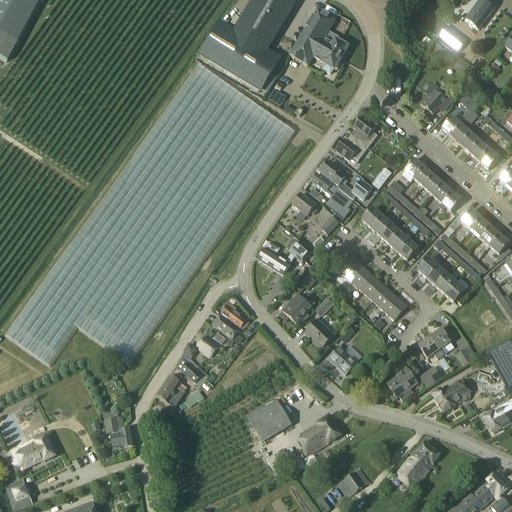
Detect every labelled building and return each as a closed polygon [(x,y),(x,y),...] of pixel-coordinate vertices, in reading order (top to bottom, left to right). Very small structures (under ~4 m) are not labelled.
[(0,0),(0,60),(6,64),(40,1),(40,0),(39,0),(0,0)] [(225,31),(207,61),(261,93),(279,62),(266,53),(294,7),(282,0),(254,0),(234,36),(225,31)] [(478,32),(493,11),(480,1),(465,22),(478,32)] [(317,11),(290,58),(308,69),(313,60),(314,59),(310,57),(316,49),(314,48),(315,46),(320,49),(324,41),(336,22),(317,11)] [(467,42),(447,27),(438,38),(458,54),(467,42)] [(324,41),(320,49),(315,46),(314,48),(316,49),(310,57),(314,59),(313,60),(322,65),(325,67),(322,72),(331,77),(333,72),(334,72),(348,49),(336,42),(333,47),(324,41)] [(452,69),(463,77),(470,67),(460,59),(452,69)] [(489,71),(491,74),(494,74),(499,68),(495,64),(489,71)] [(445,113),(453,104),(433,86),(425,95),(428,98),(420,106),(428,113),(433,117),(440,109),(445,113)] [(460,100),(458,102),(468,111),(469,110),(472,113),(474,114),(479,108),(474,103),(467,100),(460,100)] [(303,113),(298,110),(295,116),(300,119),(303,113)] [(461,119),(466,124),(474,114),(472,113),(469,110),(467,112),(461,119)] [(470,127),(478,118),(474,114),(466,124),(470,127)] [(487,118),(483,122),(493,131),(496,126),(487,118)] [(353,139),(360,144),(368,151),(377,138),(372,134),(375,130),(362,119),(353,130),(357,133),(353,139)] [(452,140),(462,128),(453,119),(442,131),(452,140)] [(496,126),(493,131),(502,139),(506,135),(502,131),(496,126)] [(462,128),(452,140),(461,148),(471,136),(462,128)] [(511,147),(511,146),(511,140),(506,135),(502,139),(511,147)] [(471,136),(461,148),(470,156),(480,144),(471,136)] [(368,151),(360,144),(353,139),(349,145),(344,142),(336,153),(350,163),(353,159),(358,163),(368,151)] [(480,144),(470,156),(479,164),(490,153),(480,144)] [(490,153),(479,164),(489,173),(499,161),(490,153)] [(414,182),(425,170),(415,161),(405,173),(414,182)] [(338,174),(340,172),(327,163),(319,173),(339,188),(346,179),(338,174)] [(424,190),(434,178),(425,170),(414,182),(424,190)] [(510,191),(511,188),(511,172),(510,171),(500,183),(510,191)] [(317,176),(311,184),(326,194),(332,198),(335,195),(337,192),(338,191),(332,187),(331,187),(317,176)] [(372,186),(379,191),(385,183),(379,178),(372,186)] [(433,198),(443,186),(434,178),(424,190),(433,198)] [(362,182),(352,195),(363,204),(373,190),(362,182)] [(442,206),(452,195),(443,186),(433,198),(442,206)] [(397,201),(401,197),(390,187),(386,192),(397,201)] [(337,192),(335,195),(332,198),(326,207),(330,210),(338,216),(344,221),(350,213),(348,211),(353,205),(349,202),(338,194),(337,192)] [(393,209),(397,204),(387,195),(383,199),(393,209)] [(442,206),(439,209),(443,213),(446,210),(452,215),(462,203),(452,195),(442,206)] [(317,212),(314,210),(315,208),(306,201),(301,197),(293,208),(307,219),(311,214),(314,216),(317,212)] [(401,197),(397,201),(406,209),(410,205),(401,197)] [(397,204),(393,209),(402,217),(406,212),(397,204)] [(410,205),(406,209),(416,218),(420,213),(410,205)] [(372,232),(383,219),(374,211),(363,224),(372,232)] [(406,212),(402,217),(411,224),(415,220),(406,212)] [(472,233),(482,221),(472,212),(462,224),(472,233)] [(420,213),(416,218),(425,226),(429,221),(420,213)] [(320,231),(327,238),(339,225),(332,219),(320,231)] [(381,240),(392,227),(383,219),(372,232),(381,240)] [(415,220),(411,224),(420,232),(424,228),(415,220)] [(429,221),(425,226),(434,234),(438,229),(429,221)] [(481,241),(491,229),(482,221),(472,233),(481,241)] [(390,248),(401,235),(392,227),(381,240),(390,248)] [(424,228),(420,232),(428,240),(432,235),(424,228)] [(450,229),(440,239),(454,252),(458,247),(449,239),(454,233),(450,229)] [(490,249),(500,237),(491,229),(481,241),(490,249)] [(399,256),(410,243),(401,235),(390,248),(399,256)] [(500,237),(490,249),(499,258),(510,246),(500,237)] [(320,239),(313,247),(316,249),(323,242),(320,239)] [(439,241),(433,248),(438,252),(440,250),(443,246),(443,245),(439,241)] [(297,243),(288,254),(300,263),(302,265),(311,255),(309,254),(297,243)] [(410,243),(399,256),(408,264),(419,251),(410,243)] [(458,247),(454,252),(464,260),(467,256),(458,247)] [(446,248),(442,252),(449,258),(452,254),(446,248)] [(286,264),(277,259),(265,252),(259,262),(283,277),(290,267),(285,264),(286,264)] [(452,254),(449,258),(457,266),(461,262),(452,254)] [(467,256),(464,260),(473,268),(477,264),(467,256)] [(352,286),(365,271),(354,261),(341,276),(352,286)] [(428,281),(439,269),(430,261),(419,273),(428,281)] [(461,262),(457,266),(466,274),(470,270),(461,262)] [(477,264),(473,268),(483,277),(487,273),(477,264)] [(439,269),(428,281),(437,289),(448,277),(439,269)] [(470,270),(466,274),(475,281),(479,277),(470,270)] [(365,271),(352,286),(362,295),(376,281),(365,271)] [(309,276),(300,285),(307,293),(316,283),(309,276)] [(448,277),(437,289),(446,297),(456,285),(448,277)] [(484,282),(491,293),(496,289),(489,278),(484,282)] [(376,281),(362,295),(373,305),(386,290),(376,281)] [(456,285),(446,297),(455,305),(465,293),(456,285)] [(496,289),(491,293),(498,303),(503,300),(496,289)] [(386,290),(373,305),(383,314),(397,300),(386,290)] [(296,326),(311,309),(298,298),(283,314),(296,326)] [(322,319),(334,306),(327,300),(315,312),(322,319)] [(397,300),(383,314),(394,324),(407,309),(397,300)] [(503,300),(498,303),(505,313),(510,310),(503,300)] [(247,323),(234,314),(227,308),(221,316),(240,331),(247,323)] [(232,341),(238,332),(224,322),(221,326),(217,323),(213,328),(232,341)] [(322,352),(335,338),(318,322),(305,336),(322,352)] [(344,345),(355,334),(349,328),(339,340),(344,345)] [(443,357),(448,354),(445,349),(451,344),(441,331),(430,339),(443,357)] [(226,341),(217,334),(213,339),(222,346),(226,341)] [(210,359),(219,349),(206,339),(197,350),(210,359)] [(430,339),(418,348),(428,361),(434,356),(438,361),(443,357),(430,339)] [(511,396),(511,340),(485,355),(490,365),(491,365),(505,390),(504,390),(508,399),(511,396)] [(184,355),(181,360),(182,360),(188,364),(187,365),(186,365),(206,383),(207,383),(210,379),(205,375),(194,364),(191,361),(191,360),(196,352),(188,347),(184,355)] [(346,378),(358,364),(340,349),(328,362),(346,378)] [(464,352),(457,356),(465,368),(472,364),(464,352)] [(181,360),(175,369),(180,373),(195,386),(200,390),(203,387),(206,383),(186,365),(181,360)] [(435,386),(443,380),(435,369),(427,374),(435,386)] [(397,400),(399,399),(403,404),(414,395),(410,390),(417,385),(406,371),(398,377),(400,379),(388,387),(397,400)] [(427,374),(419,379),(427,391),(435,386),(427,374)] [(180,389),(181,386),(170,378),(157,398),(173,409),(185,392),(180,389)] [(443,415),(470,399),(460,383),(452,388),(453,389),(442,395),(440,391),(432,396),(443,415)] [(193,398),(184,405),(187,409),(189,411),(198,403),(199,405),(204,400),(199,394),(194,398),(193,398)] [(262,446),(292,428),(277,401),(247,419),(262,446)] [(483,419),(482,419),(493,437),(511,425),(511,408),(509,405),(493,414),(484,419),(483,419)] [(312,456),(341,438),(329,419),(300,437),(312,456)] [(135,449),(132,431),(124,432),(122,420),(104,423),(106,436),(110,436),(113,452),(121,451),(135,449)] [(45,463),(56,458),(46,438),(35,444),(36,445),(19,454),(27,470),(44,462),(45,463)] [(428,472),(440,457),(424,445),(411,461),(410,459),(396,476),(414,490),(428,473),(428,472)] [(266,461),(276,477),(280,474),(277,470),(280,468),(279,467),(288,461),(284,454),(275,459),(273,456),(266,461)] [(308,468),(302,456),(288,462),(289,465),(283,468),(287,477),(308,468)] [(360,471),(337,487),(347,500),(370,484),(360,471)] [(494,476),(486,483),(487,484),(472,496),(471,495),(449,511),(480,511),(483,510),(494,500),(497,503),(490,510),(492,511),(505,511),(510,508),(503,500),(503,499),(501,497),(508,491),(494,476)] [(19,511),(33,507),(23,482),(5,489),(14,511),(19,511)]
